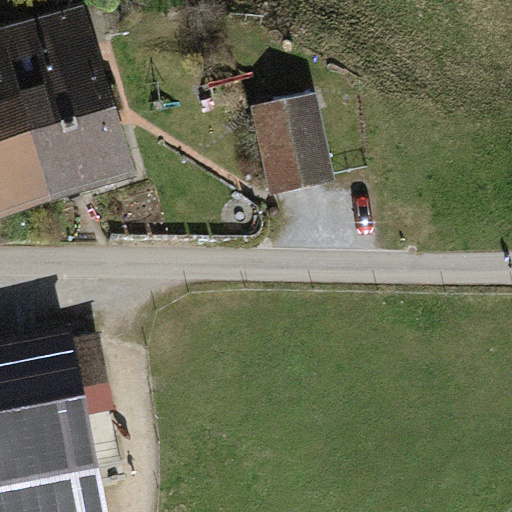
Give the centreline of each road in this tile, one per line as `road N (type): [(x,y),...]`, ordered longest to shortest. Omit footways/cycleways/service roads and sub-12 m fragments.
road 1 (unclassified): [(0,258),(511,267)]
road 2 (track): [(109,261),(136,425),(135,511)]
